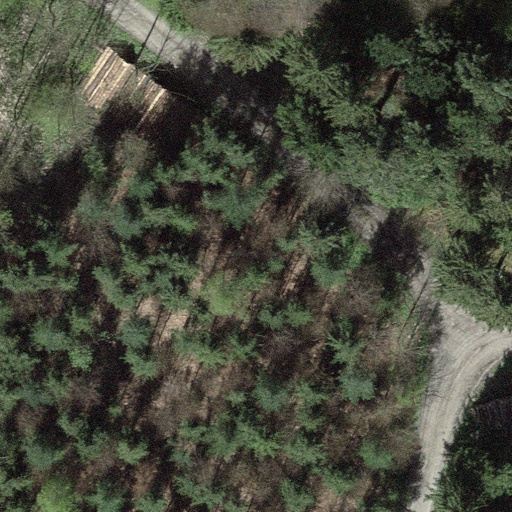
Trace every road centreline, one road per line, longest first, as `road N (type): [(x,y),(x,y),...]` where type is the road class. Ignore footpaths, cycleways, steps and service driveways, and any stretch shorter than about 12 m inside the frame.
road 1 (track): [(75,0),(459,324),(511,336)]
road 2 (track): [(427,511),(442,462),(459,324)]
